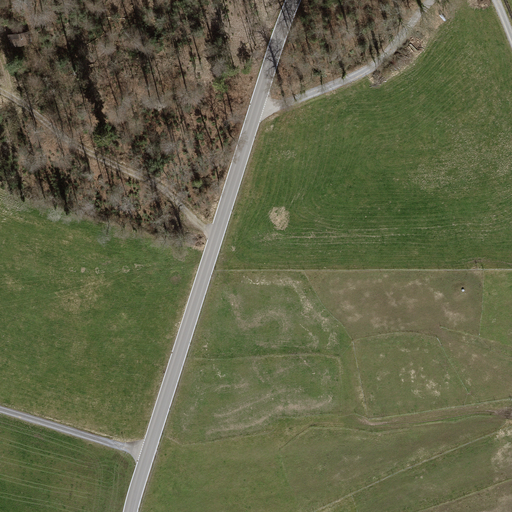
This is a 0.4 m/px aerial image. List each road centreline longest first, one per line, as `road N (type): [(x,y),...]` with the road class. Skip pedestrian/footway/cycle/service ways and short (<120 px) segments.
road 1 (unclassified): [(293,0),(130,511)]
road 2 (track): [(215,240),(165,192),(84,151),(0,91)]
road 3 (track): [(258,110),(380,60),(431,0)]
road 4 (track): [(0,409),(147,454)]
